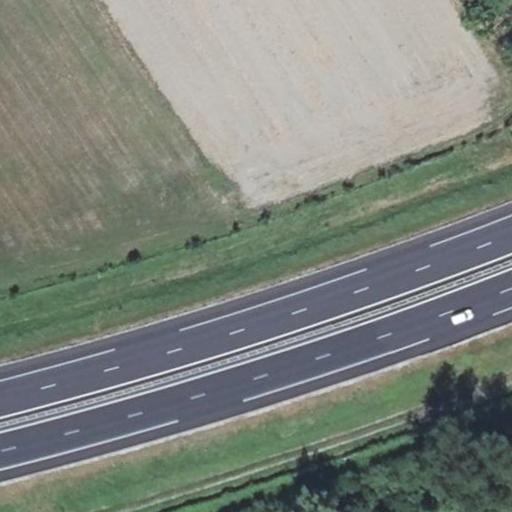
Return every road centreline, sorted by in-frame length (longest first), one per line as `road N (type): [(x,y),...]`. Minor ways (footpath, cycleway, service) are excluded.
road 1 (motorway): [(511,231),(298,311),(0,397)]
road 2 (motorway): [(0,453),(177,406),(511,290)]
